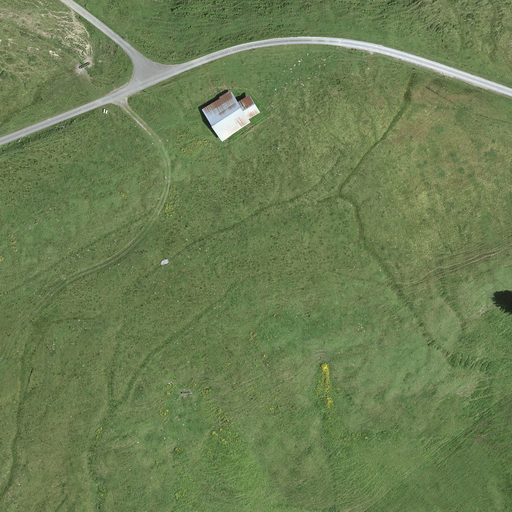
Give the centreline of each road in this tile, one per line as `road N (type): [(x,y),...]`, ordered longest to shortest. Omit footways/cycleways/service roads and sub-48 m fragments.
road 1 (track): [(157,75),(266,43),(334,41),(511,93)]
road 2 (track): [(114,94),(166,157),(157,211),(133,248),(35,300),(0,359)]
road 3 (track): [(157,75),(0,141)]
